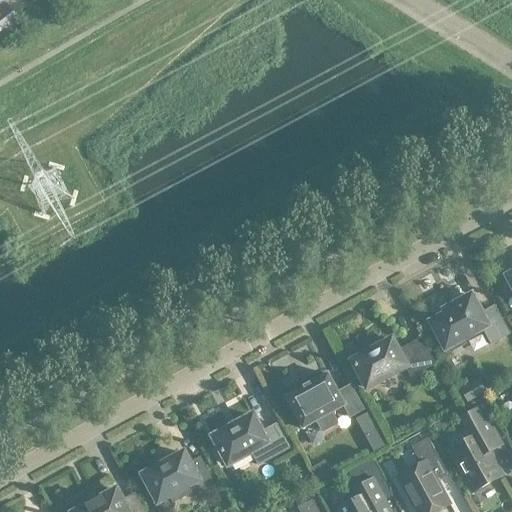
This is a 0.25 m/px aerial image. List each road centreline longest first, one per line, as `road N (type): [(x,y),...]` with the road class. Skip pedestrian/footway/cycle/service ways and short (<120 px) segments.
road 1 (residential): [(0,479),(511,200)]
road 2 (residential): [(511,69),(401,0)]
